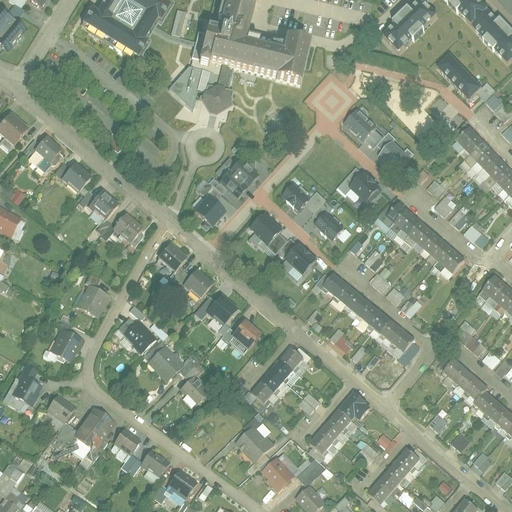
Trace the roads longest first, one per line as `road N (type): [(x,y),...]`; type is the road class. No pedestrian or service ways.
road 1 (residential): [(167,215),(84,362),(85,375),(258,511)]
road 2 (residential): [(386,408),(207,251)]
road 3 (residential): [(167,215),(15,85)]
road 4 (residential): [(507,511),(386,408)]
